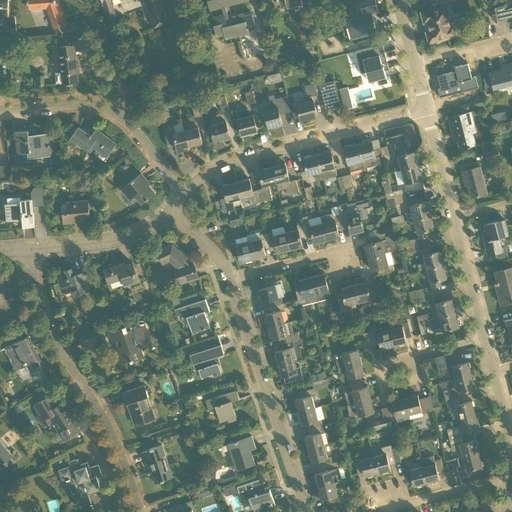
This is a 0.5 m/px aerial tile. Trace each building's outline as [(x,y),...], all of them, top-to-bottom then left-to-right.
[(0,0),(0,16),(8,17),(8,0),(0,0)] [(47,7),(55,29),(67,24),(58,0),(57,0),(55,1),(55,0),(54,0),(53,0),(28,0),(28,2),(27,2),(27,6),(29,5),(29,9),(33,9),(33,10),(43,9),(43,8),(47,7)] [(160,0),(101,0),(109,21),(118,18),(111,0),(144,0),(154,27),(169,23),(160,0)] [(207,0),(210,10),(211,9),(226,6),(247,0),(207,0)] [(285,0),(287,8),(302,4),(300,0),(285,0)] [(370,0),(360,3),(363,16),(373,14),(379,12),(375,0),(370,0)] [(449,0),(432,0),(434,4),(436,4),(437,8),(421,12),(424,23),(428,22),(430,31),(426,32),(429,43),(457,36),(454,25),(451,26),(446,6),(445,6),(444,2),(449,0)] [(504,6),(495,9),(498,22),(507,19),(507,17),(511,15),(511,8),(505,10),(504,6)] [(253,14),(227,14),(227,39),(247,38),(247,25),(253,25),(253,14)] [(363,16),(345,21),(350,40),(378,33),(373,14),(363,16)] [(56,83),(63,83),(77,82),(76,69),(79,69),(79,63),(75,63),(74,56),(76,56),(75,45),(58,47),(59,58),(61,58),(62,74),(55,74),(56,83)] [(386,58),(382,45),(357,52),(362,73),(367,72),(369,81),(386,77),(384,70),(383,70),(382,67),(383,67),(383,66),(382,67),(380,60),(386,58)] [(507,85),(511,83),(511,63),(506,65),(507,68),(490,73),(494,88),(499,87),(500,90),(507,88),(507,85)] [(460,81),(472,78),(468,64),(456,67),(457,71),(438,76),(442,90),(461,85),(460,81)] [(268,82),(281,81),(280,73),(268,74),(268,82)] [(335,80),(320,84),(326,109),(341,105),(335,80)] [(317,116),(312,96),(318,95),(315,83),(305,86),(309,101),(297,104),(301,120),(317,116)] [(249,106),(256,104),(253,91),(245,93),(249,106)] [(229,110),(225,96),(224,92),(219,94),(219,97),(218,98),(222,112),(229,110)] [(282,125),(279,112),(284,110),(285,113),(291,111),(288,96),(270,101),(272,108),(264,110),(269,128),(270,128),(269,126),(281,123),(282,125)] [(199,104),(192,106),(195,118),(202,116),(199,104)] [(146,108),(149,116),(159,113),(157,105),(146,108)] [(253,115),(250,116),(248,109),(239,111),(241,118),(233,120),(235,128),(240,127),(242,135),(257,131),(253,115)] [(461,150),(471,147),(470,146),(476,145),(471,128),(475,127),(471,112),(449,118),(453,135),(457,134),(461,150)] [(206,134),(212,132),(215,142),(230,138),(226,122),(211,125),(210,122),(204,124),(206,134)] [(78,127),(70,139),(88,152),(91,147),(97,150),(107,157),(117,143),(96,129),(91,136),(78,127)] [(189,146),(185,131),(176,133),(174,128),(164,130),(168,147),(176,145),(178,152),(190,149),(189,146)] [(185,131),(189,146),(202,143),(199,128),(185,131)] [(28,130),(15,131),(17,154),(30,153),(30,157),(29,157),(50,156),(48,134),(29,136),(28,130)] [(384,160),(381,148),(374,149),(372,141),(358,144),(364,169),(385,163),(384,160)] [(351,172),(364,169),(358,144),(344,148),(351,172)] [(384,160),(390,158),(387,146),(381,148),(384,160)] [(485,153),(487,161),(500,157),(498,149),(485,153)] [(323,179),(337,176),(331,151),(317,155),(321,172),(323,179)] [(402,170),(418,166),(415,152),(398,156),(402,170)] [(323,179),(321,172),(317,155),(304,158),(308,175),(315,173),(317,181),(323,179)] [(272,166),(272,167),(276,183),(277,183),(279,190),(286,189),(288,195),(299,192),(296,180),(290,182),(285,163),(285,164),(273,167),(272,166)] [(0,171),(0,179),(9,179),(8,165),(0,166),(1,172),(0,171)] [(418,166),(402,170),(405,183),(422,179),(418,166)] [(269,185),(276,183),(272,167),(260,170),(259,170),(264,188),(258,190),(261,202),(272,199),(269,185)] [(487,194),(480,167),(462,171),(465,182),(467,181),(471,198),(487,194)] [(149,186),(151,184),(141,173),(121,189),(131,201),(136,196),(142,204),(155,193),(149,186)] [(344,176),(347,188),(354,187),(350,174),(344,176)] [(341,190),(347,188),(344,176),(338,178),(341,190)] [(237,182),(236,182),(240,198),(242,203),(249,201),(250,205),(261,202),(258,190),(253,191),(249,179),(249,180),(244,181),(237,183),(237,182)] [(385,194),(392,192),(389,180),(382,181),(385,194)] [(233,200),(240,198),(236,182),(236,183),(224,186),(224,185),(223,186),(226,198),(221,199),(224,212),(235,209),(233,200)] [(304,188),(307,201),(314,199),(310,187),(304,188)] [(393,198),(405,195),(404,188),(392,192),(386,194),(387,200),(393,198)] [(393,198),(395,204),(407,201),(405,195),(393,198)] [(22,220),(23,227),(34,226),(32,199),(21,200),(21,203),(6,204),(7,220),(1,221),(2,222),(22,220)] [(62,204),(62,213),(63,224),(84,222),(83,217),(90,217),(88,200),(67,202),(67,203),(62,204)] [(360,214),(359,210),(362,209),(364,206),(362,200),(339,206),(343,227),(349,225),(351,234),(364,230),(361,220),(362,219),(361,216),(360,214)] [(409,220),(431,215),(428,201),(411,205),(413,213),(407,214),(409,220)] [(343,227),(339,206),(331,208),(333,214),(321,217),(322,223),(327,240),(339,237),(337,228),(343,227)] [(403,214),(392,217),(393,223),(405,221),(403,214)] [(416,225),(419,238),(429,236),(427,230),(434,228),(431,215),(409,220),(410,226),(416,225)] [(310,226),(307,216),(301,218),(303,224),(306,236),(312,235),(314,243),(327,240),(322,223),(310,226)] [(232,227),(244,224),(243,217),(230,221),(232,227)] [(499,238),(509,235),(505,220),(485,225),(486,231),(482,232),(485,245),(487,244),(490,255),(503,252),(499,238)] [(300,238),(306,236),(303,224),(297,225),(298,229),(286,232),(290,250),(303,246),(300,238)] [(290,250),(286,232),(273,236),(272,231),(266,233),(270,246),(275,244),(278,253),(290,250)] [(264,247),(270,246),(266,233),(260,235),(261,239),(249,242),(253,259),(266,256),(264,247)] [(399,242),(384,246),(382,241),(386,240),(385,233),(369,237),(371,243),(365,245),(368,258),(386,253),(401,249),(399,242)] [(407,248),(419,245),(417,238),(405,242),(407,248)] [(241,262),(253,259),(249,242),(236,245),(241,262)] [(195,265),(189,267),(188,267),(185,258),(186,258),(172,245),(157,252),(163,264),(170,261),(178,267),(179,271),(174,272),(178,284),(199,278),(195,265)] [(419,245),(407,248),(408,254),(420,251),(419,245)] [(419,270),(427,268),(444,264),(440,251),(433,253),(432,248),(422,250),(425,262),(417,264),(419,270)] [(379,274),(394,271),(393,264),(389,265),(386,253),(368,258),(372,270),(377,268),(379,274)] [(125,286),(139,282),(132,263),(125,265),(125,263),(116,266),(116,267),(104,271),(108,284),(122,279),(125,286)] [(427,268),(432,287),(441,285),(440,280),(447,278),(444,264),(427,268)] [(500,290),(497,290),(501,305),(511,302),(511,267),(495,272),(498,282),(495,282),(496,284),(499,284),(500,290)] [(63,293),(73,289),(75,295),(89,290),(83,273),(74,276),(71,269),(65,271),(66,273),(57,277),(60,283),(55,285),(57,293),(62,292),(63,293)] [(331,298),(330,292),(329,293),(329,291),(324,274),(312,277),(318,301),(331,298)] [(318,301),(312,277),(299,280),(301,289),(295,290),(299,306),(318,301)] [(0,308),(0,309),(11,308),(10,299),(15,298),(15,296),(14,288),(4,289),(4,282),(0,282),(0,308)] [(372,303),(378,302),(375,289),(369,290),(366,282),(354,285),(358,302),(371,299),(372,303)] [(268,307),(283,303),(281,297),(279,298),(275,285),(259,289),(263,302),(267,301),(268,307)] [(346,306),(358,302),(354,285),(341,288),(344,297),(338,298),(341,311),(347,310),(346,306)] [(412,299),(424,296),(423,288),(410,292),(412,299)] [(424,296),(412,299),(414,304),(426,301),(424,296)] [(335,313),(341,311),(338,298),(332,300),(335,313)] [(206,299),(183,307),(186,314),(190,326),(192,333),(210,327),(205,313),(210,311),(206,299)] [(439,317),(456,313),(453,299),(436,303),(439,317)] [(269,327),(285,323),(282,310),(284,309),(283,303),(268,307),(270,313),(266,314),(269,327)] [(418,322),(430,320),(428,313),(417,316),(418,322)] [(426,327),(441,323),(443,330),(460,326),(456,313),(439,317),(430,320),(418,322),(421,335),(428,333),(426,327)] [(131,362),(141,359),(144,358),(142,350),(155,345),(147,323),(146,322),(145,321),(144,321),(143,320),(141,320),(139,321),(138,321),(137,322),(137,323),(137,325),(136,325),(131,327),(131,329),(127,330),(126,326),(118,329),(123,345),(119,347),(121,352),(115,354),(118,365),(130,361),(131,362)] [(278,345),(300,339),(299,333),(294,334),(291,322),(285,323),(269,327),(272,340),(276,339),(278,345)] [(408,322),(389,327),(394,346),(407,342),(406,338),(412,337),(408,322)] [(381,349),(394,346),(389,327),(377,330),(375,324),(369,326),(370,332),(374,346),(380,345),(381,349)] [(366,348),(374,346),(370,332),(362,334),(366,348)] [(27,363),(31,372),(42,366),(28,337),(8,347),(18,368),(27,363)] [(279,364),(295,360),(302,358),(299,346),(302,346),(300,339),(278,345),(279,350),(275,351),(279,364)] [(195,370),(198,369),(201,378),(214,374),(215,376),(222,374),(218,363),(217,363),(214,357),(224,354),(221,345),(190,355),(193,364),(195,370)] [(338,368),(362,362),(358,349),(335,355),(338,368)] [(454,372),(456,379),(472,375),(469,362),(450,367),(447,355),(435,358),(439,375),(454,372)] [(298,373),(295,361),(295,360),(279,364),(282,377),(286,376),(288,382),(302,378),(300,372),(298,373)] [(348,385),(362,382),(361,376),(365,375),(362,362),(338,368),(339,371),(342,375),(339,378),(343,382),(347,381),(348,385)] [(476,388),(472,375),(456,379),(458,387),(443,391),(446,402),(459,399),(457,393),(476,388)] [(327,378),(312,382),(314,390),(329,386),(327,378)] [(355,403),(371,399),(368,386),(364,387),(362,382),(348,385),(349,391),(352,391),(355,403)] [(135,425),(151,420),(144,398),(149,396),(145,385),(122,393),(126,404),(128,403),(135,425)] [(299,412),(315,408),(312,395),(315,394),(313,388),(298,392),(300,398),(296,399),(299,412)] [(228,420),(229,422),(237,419),(231,402),(240,399),(236,390),(206,400),(209,410),(215,407),(220,422),(228,420)] [(423,414),(434,411),(430,396),(419,399),(418,395),(405,398),(409,414),(422,411),(423,414)] [(48,398),(50,397),(49,396),(35,405),(41,415),(37,417),(44,427),(52,422),(54,424),(57,422),(62,430),(58,432),(63,440),(80,430),(76,423),(79,420),(76,414),(74,415),(65,401),(54,408),(48,398)] [(397,418),(409,414),(405,398),(392,402),(393,406),(387,407),(391,422),(397,420),(397,418)] [(363,422),(361,416),(374,412),(371,399),(355,403),(347,405),(350,417),(355,416),(357,423),(363,422)] [(472,401),(460,404),(459,399),(446,402),(449,413),(452,412),(454,419),(459,418),(476,414),(472,401)] [(393,428),(391,422),(387,407),(382,409),(384,420),(372,423),(374,432),(393,428)] [(308,429),(323,426),(321,419),(318,420),(315,408),(299,412),(302,425),(306,424),(308,429)] [(462,438),(461,432),(479,427),(476,414),(459,418),(461,426),(447,430),(450,441),(462,438)] [(170,432),(172,439),(192,432),(190,425),(170,432)] [(309,449),(325,445),(321,432),(324,432),(323,426),(308,429),(309,435),(305,436),(309,449)] [(227,444),(236,470),(255,464),(250,450),(256,448),(252,436),(227,444)] [(476,440),(464,443),(462,438),(450,441),(453,451),(458,450),(460,458),(463,457),(480,453),(476,440)] [(0,470),(8,463),(7,461),(13,455),(0,440),(0,470)] [(156,484),(173,478),(162,445),(151,449),(151,450),(142,452),(147,466),(149,465),(156,484)] [(332,463),(331,457),(328,458),(325,445),(309,449),(312,462),(316,461),(318,467),(332,463)] [(392,449),(391,449),(390,445),(381,447),(383,454),(374,457),(378,473),(391,469),(390,465),(396,464),(392,449)] [(392,449),(396,464),(402,462),(398,448),(392,449)] [(465,465),(457,467),(460,478),(472,475),(470,469),(483,466),(480,453),(463,457),(465,465)] [(423,467),(427,483),(440,479),(439,475),(445,474),(441,459),(435,461),(434,456),(421,459),(423,467)] [(365,476),(378,473),(374,457),(361,460),(361,457),(354,459),(358,473),(364,472),(365,476)] [(91,503),(88,494),(101,490),(97,476),(90,478),(87,469),(90,468),(88,462),(80,465),(78,459),(68,462),(70,467),(59,470),(62,482),(66,481),(67,481),(70,480),(70,479),(73,478),(78,493),(72,495),(76,504),(85,501),(86,505),(91,503)] [(318,487),(334,483),(343,481),(338,462),(332,463),(318,467),(319,473),(315,474),(318,487)] [(414,486),(427,483),(423,467),(410,470),(414,486)] [(253,509),(274,502),(270,490),(266,491),(263,483),(238,491),(243,506),(251,503),(253,509)] [(334,483),(318,487),(322,500),(326,498),(327,504),(342,500),(340,494),(337,495),(334,483)] [(199,488),(201,493),(206,492),(207,495),(213,494),(210,484),(199,488)] [(195,511),(191,500),(164,509),(165,511),(195,511)] [(484,511),(485,511),(473,509),(474,503),(461,500),(459,511),(484,511)] [(203,508),(204,511),(217,511),(221,511),(218,502),(203,508)]
